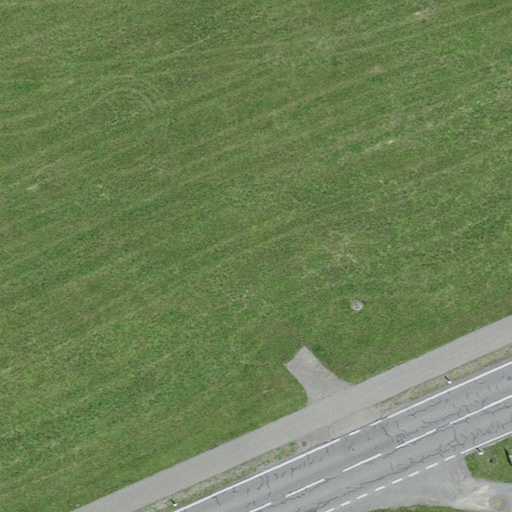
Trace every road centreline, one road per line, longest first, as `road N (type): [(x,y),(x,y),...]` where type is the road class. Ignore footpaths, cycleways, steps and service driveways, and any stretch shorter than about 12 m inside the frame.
road 1 (primary): [(511,397),(255,511)]
road 2 (track): [(511,504),(391,485),(366,462)]
